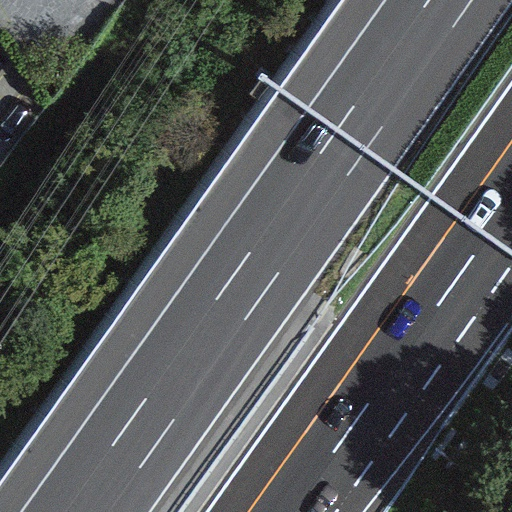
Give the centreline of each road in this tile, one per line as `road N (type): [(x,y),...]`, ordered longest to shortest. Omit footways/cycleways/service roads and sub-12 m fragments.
road 1 (motorway): [(446,0),(84,511)]
road 2 (motorway): [(272,511),(485,212)]
